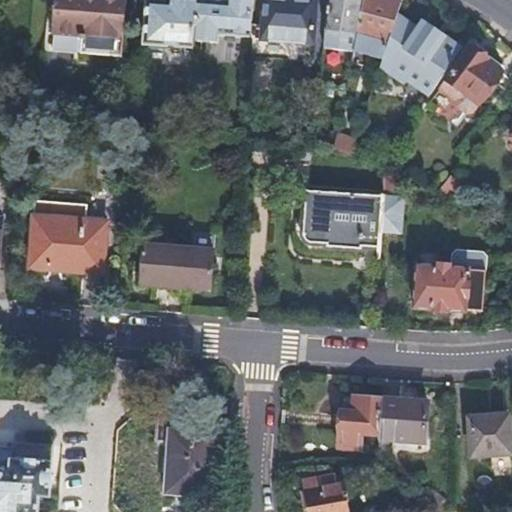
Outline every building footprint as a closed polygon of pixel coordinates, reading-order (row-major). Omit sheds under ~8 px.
[(121,58),(125,0),(51,0),(48,34),(47,51),(76,54),(121,58)] [(193,43),(196,2),(171,0),(168,0),(168,8),(148,6),(144,47),(192,51),(193,43)] [(196,2),(193,43),(212,44),(213,38),(246,40),(248,26),(249,0),(226,0),(226,3),(196,2)] [(248,26),(246,40),(245,54),(307,59),(311,0),(261,0),(259,26),(248,26)] [(324,0),(322,31),(320,50),(351,56),(351,54),(355,37),(361,0),(324,0)] [(382,60),(396,18),(400,4),(374,0),(361,0),(355,37),(351,54),(351,56),(351,57),(381,62),(382,60)] [(417,32),(396,18),(382,60),(381,62),(379,68),(404,84),(406,81),(429,96),(461,50),(442,38),(422,25),(417,32)] [(471,50),(444,80),(474,106),(501,75),(471,50)] [(377,230),(380,194),(302,188),(300,232),(306,240),(322,242),(323,245),(375,249),(377,230)] [(399,195),(380,194),(377,230),(398,231),(399,195)] [(30,202),(24,268),(98,274),(102,224),(81,222),(82,206),(30,202)] [(206,290),(209,250),(138,245),(135,284),(206,290)] [(450,255),(449,269),(416,268),(415,310),(466,311),(465,310),(484,310),(485,256),(481,251),(455,251),(450,255)] [(362,435),(377,435),(381,399),(353,397),(352,414),(341,414),(337,449),(360,450),(362,435)] [(428,402),(381,397),(381,399),(377,435),(377,438),(425,440),(428,402)] [(172,442),(172,495),(216,496),(217,431),(188,430),(188,411),(159,411),(158,442),(172,442)] [(511,438),(509,413),(464,419),(469,459),(511,453),(511,438)] [(0,511),(37,511),(37,509),(39,493),(49,494),(53,444),(14,440),(13,459),(0,458),(0,511)] [(319,488),(314,491),(318,511),(358,511),(354,483),(347,483),(346,474),(318,479),(319,488)] [(428,487),(410,502),(412,504),(419,511),(447,511),(448,502),(428,487)]
